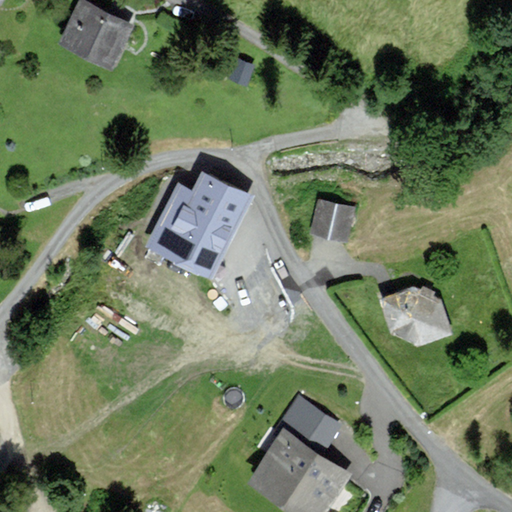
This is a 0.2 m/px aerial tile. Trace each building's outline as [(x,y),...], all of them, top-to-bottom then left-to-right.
[(131,23),(82,0),(80,0),(63,37),(113,61),(131,23)] [(253,63),(238,58),(231,75),(246,81),(253,63)] [(249,191),(206,170),(194,194),(183,189),(157,241),(212,268),(249,191)] [(352,206),(320,199),(313,229),(345,236),(352,206)] [(440,298),(414,285),(380,296),(389,328),(419,341),(450,330),(440,298)] [(328,435),(295,413),(253,475),(309,511),(319,511),(347,470),(317,450),(328,435)]
